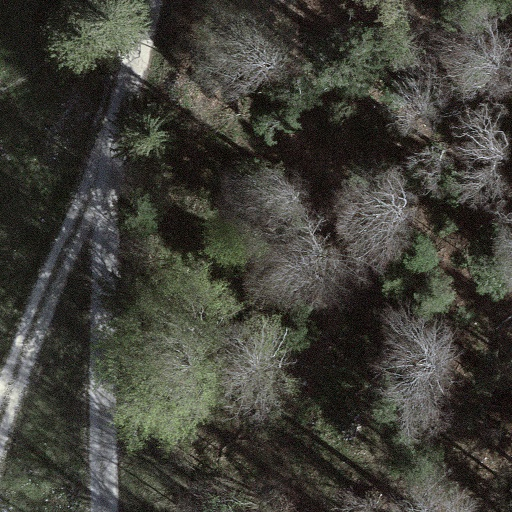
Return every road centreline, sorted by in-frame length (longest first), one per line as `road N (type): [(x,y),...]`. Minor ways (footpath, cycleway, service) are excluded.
road 1 (track): [(103,189),(109,511)]
road 2 (track): [(0,428),(37,316),(103,189)]
road 3 (track): [(152,0),(103,189)]
